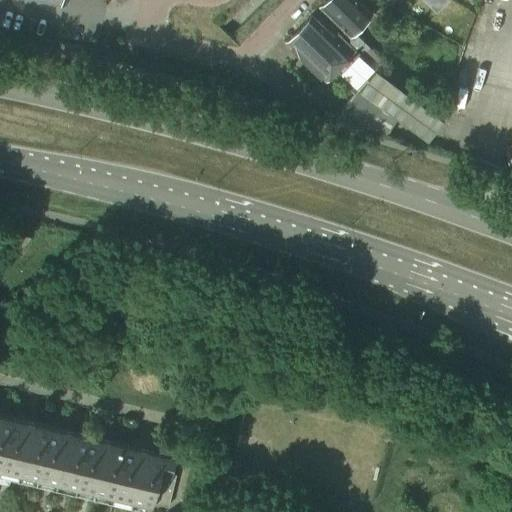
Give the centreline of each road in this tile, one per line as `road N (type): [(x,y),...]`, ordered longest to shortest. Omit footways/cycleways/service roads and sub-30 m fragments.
road 1 (primary): [(0,162),(265,231),(511,317)]
road 2 (primary): [(511,232),(315,165),(0,82)]
road 3 (residential): [(294,0),(240,54),(207,62),(185,49),(165,0)]
